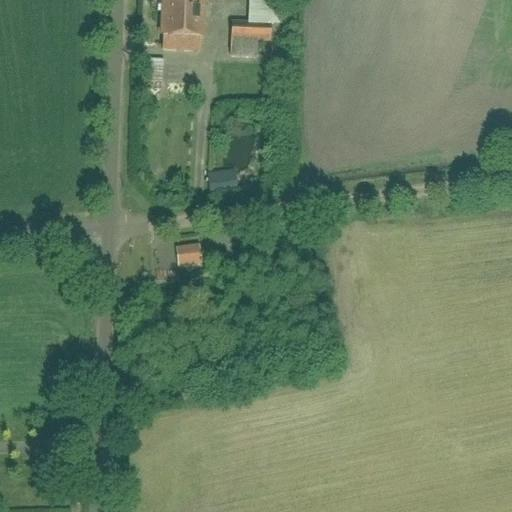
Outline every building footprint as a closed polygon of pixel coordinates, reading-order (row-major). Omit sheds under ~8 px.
[(191,0),(160,0),(160,42),(191,43),(191,0)] [(230,57),(211,58),(212,104),(261,102),(260,60),(251,60),(251,43),(260,43),(259,25),(229,26),(230,57)] [(139,78),(158,81),(161,65),(142,62),(139,78)] [(159,105),(160,88),(140,87),(139,104),(159,105)] [(231,174),(203,176),(204,196),(232,194),(231,174)] [(171,251),(172,271),(196,269),(195,249),(171,251)]
